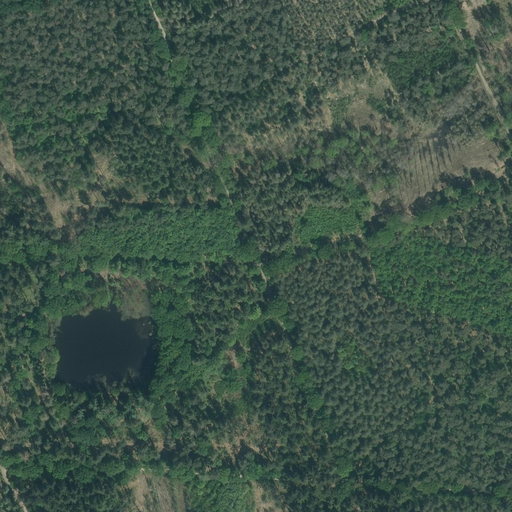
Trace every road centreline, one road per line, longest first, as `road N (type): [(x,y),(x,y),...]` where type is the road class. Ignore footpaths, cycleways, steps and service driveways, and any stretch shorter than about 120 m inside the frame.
road 1 (track): [(254,262),(353,237),(511,167)]
road 2 (track): [(254,262),(346,478)]
road 3 (track): [(0,465),(228,472)]
road 4 (track): [(172,62),(254,262)]
road 5 (track): [(346,478),(412,412),(511,348)]
road 6 (track): [(103,254),(254,262)]
road 7 (track): [(448,0),(511,137)]
road 8 (track): [(56,251),(3,119)]
road 9 (track): [(228,472),(348,483)]
